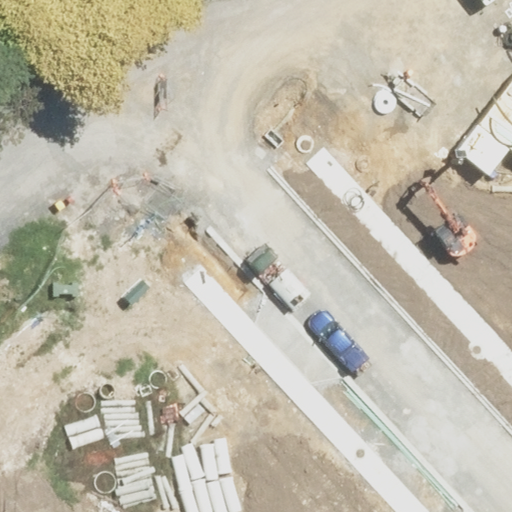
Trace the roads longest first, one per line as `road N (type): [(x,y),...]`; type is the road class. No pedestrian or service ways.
road 1 (residential): [(119,80),(511,481)]
road 2 (unclassified): [(0,186),(119,80)]
